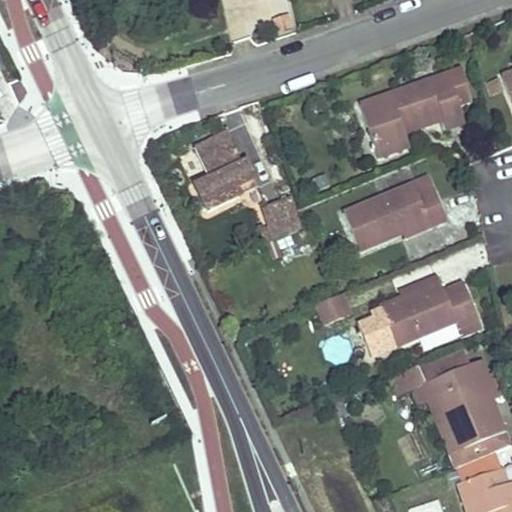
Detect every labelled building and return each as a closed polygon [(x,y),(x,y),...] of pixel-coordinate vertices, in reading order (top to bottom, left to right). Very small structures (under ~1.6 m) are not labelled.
[(472,47),(469,35),(455,40),(459,52),(472,47)] [(460,71),(357,107),(377,160),(408,149),(403,137),(400,129),(438,116),(440,124),(444,133),(463,126),(457,107),(468,103),(460,71)] [(511,72),(500,77),(511,106),(511,72)] [(487,79),(493,94),(502,91),(496,76),(487,79)] [(438,116),(400,129),(403,137),(440,124),(438,116)] [(225,135),(194,151),(209,180),(201,184),(194,187),(206,214),(239,198),(235,190),(253,180),(244,162),(239,165),(225,135)] [(209,180),(194,151),(186,155),(201,184),(209,180)] [(411,186),(342,216),(358,254),(400,236),(425,225),(427,231),(445,223),(432,191),(427,179),(411,186)] [(257,188),(253,180),(235,190),(239,198),(257,188)] [(288,198),(265,207),(271,223),(277,238),(300,230),(288,198)] [(277,238),(271,223),(260,227),(266,243),(277,238)] [(425,225),(400,236),(402,241),(427,231),(425,225)] [(274,242),(266,246),(271,257),(279,253),(274,242)] [(439,287),(437,282),(413,292),(414,297),(439,287)] [(454,325),(456,330),(459,337),(480,329),(477,321),(461,286),(442,292),(439,287),(414,297),(378,311),(394,350),(454,325)] [(341,296),(317,306),(325,324),(349,314),(341,296)] [(486,379),(479,362),(454,372),(446,354),(390,378),(397,395),(417,387),(418,389),(424,404),(432,401),(454,454),(446,457),(451,471),(510,447),(491,402),(482,381),(486,379)] [(495,400),(486,379),(482,381),(491,402),(495,400)] [(418,389),(409,394),(415,409),(424,404),(418,389)] [(432,401),(424,404),(446,457),(454,454),(432,401)] [(500,472),(456,487),(464,511),(511,511),(511,492),(508,494),(505,486),(500,472)]
